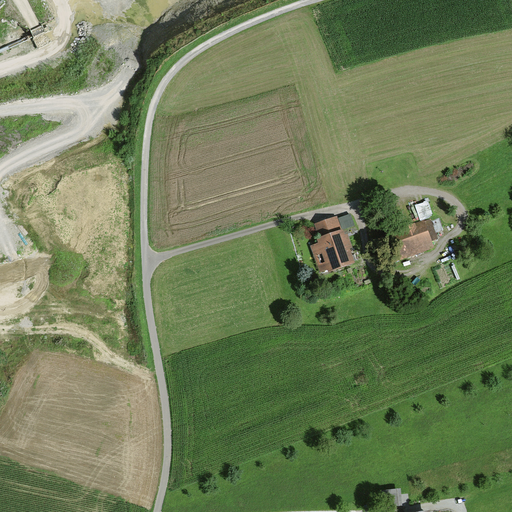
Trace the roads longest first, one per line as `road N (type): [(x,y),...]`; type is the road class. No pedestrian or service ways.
road 1 (track): [(147,263),(146,146),(150,111),(166,79),(213,39),(317,0)]
road 2 (residential): [(156,511),(167,440),(147,263)]
